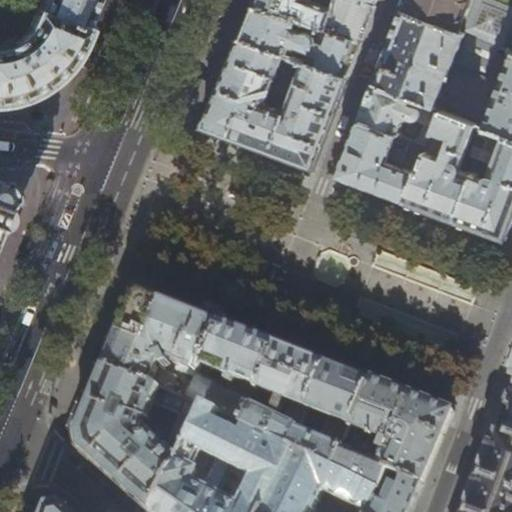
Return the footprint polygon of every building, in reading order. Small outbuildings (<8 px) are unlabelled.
[(0,0),(0,103),(4,102),(20,98),(29,94),(39,88),(48,81),(55,75),(61,68),(67,60),(72,52),(76,44),(80,35),(91,8),(94,0),(0,0)] [(374,9),(376,6),(361,0),(255,0),(253,6),(294,14),(293,16),(306,22),(326,29),(337,32),(362,42),(364,37),(374,9)] [(404,0),(401,10),(460,32),(472,0),(404,0)] [(511,0),(472,0),(460,32),(499,48),(511,53),(511,52),(511,0)] [(359,49),(362,42),(337,32),(326,29),(306,22),(293,16),(294,14),(253,6),(242,32),(240,38),(295,58),(299,48),(309,53),(305,62),(348,78),(359,49)] [(373,82),(438,107),(453,65),(488,78),(499,48),(460,32),(401,10),(386,49),(382,59),(373,82)] [(295,58),(240,38),(222,81),(203,127),(312,168),(330,122),(348,78),(305,62),(295,58)] [(495,97),(484,127),(506,136),(511,137),(511,52),(511,53),(502,78),(501,77),(494,97),(495,97)] [(189,75),(184,90),(194,94),(200,79),(189,75)] [(358,121),(428,146),(442,112),(441,112),(442,109),(438,107),(373,82),(371,87),(358,121)] [(428,146),(407,203),(435,213),(452,219),(474,228),(506,240),(511,223),(511,222),(511,137),(506,136),(489,179),(462,168),(478,125),(442,112),(428,146)] [(348,149),(337,177),(367,188),(407,203),(428,146),(358,121),(348,149)] [(0,228),(5,218),(6,215),(7,211),(10,204),(0,183),(0,228)] [(226,196),(228,198),(236,201),(239,201),(240,201),(242,199),(243,197),(243,195),(242,192),(241,191),(232,188),(228,189),(226,191),(225,193),(226,196)] [(18,233),(12,247),(24,252),(30,238),(18,233)] [(199,371),(223,321),(201,313),(137,288),(114,342),(104,365),(172,392),(179,377),(159,369),(162,361),(168,358),(191,368),(190,370),(195,376),(185,398),(205,406),(206,405),(217,382),(216,381),(205,377),(203,373),(199,371)] [(207,296),(201,313),(223,321),(230,304),(207,296)] [(233,306),(226,322),(255,334),(262,318),(233,306)] [(267,319),(261,336),(277,343),(298,351),(305,333),(267,319)] [(217,382),(206,405),(245,424),(277,343),(261,336),(257,335),(255,334),(226,322),(223,321),(199,371),(203,373),(205,377),(216,381),(220,372),(232,377),(230,383),(235,385),(238,379),(243,381),(238,395),(221,389),(224,382),(217,381),(217,382)] [(308,409),(328,362),(303,353),(298,351),(277,343),(245,424),(292,448),(299,430),(302,424),(305,416),(308,409)] [(357,354),(350,371),(373,380),(380,363),(357,354)] [(292,448),(295,449),(336,469),(373,380),(350,371),(345,369),(328,362),(308,409),(329,417),(320,438),(299,430),(292,448)] [(104,365),(96,387),(76,434),(80,448),(113,478),(150,511),(151,511),(205,406),(185,398),(172,392),(104,365)] [(389,471),(423,485),(445,433),(454,412),(403,392),(373,380),(336,469),(380,491),(381,491),(389,471)] [(206,405),(205,406),(151,511),(265,511),(295,449),(292,448),(245,424),(206,405)] [(305,416),(302,424),(308,426),(311,418),(305,416)] [(511,511),(511,418),(508,417),(505,424),(502,432),(499,431),(497,430),(492,442),(465,511),(511,511)] [(314,511),(324,491),(364,511),(370,511),(380,491),(336,469),(295,449),(265,511),(314,511)] [(411,511),(423,485),(389,471),(381,491),(380,491),(370,511),(411,511)] [(76,511),(62,499),(48,503),(43,511),(76,511)]
